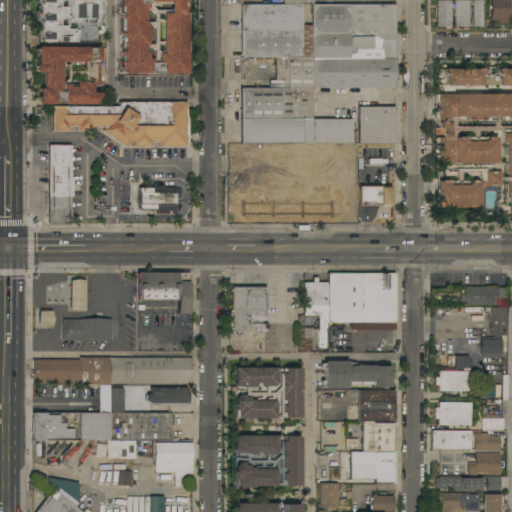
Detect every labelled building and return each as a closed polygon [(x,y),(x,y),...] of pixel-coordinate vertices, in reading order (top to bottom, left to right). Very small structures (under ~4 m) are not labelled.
[(99,0),(99,31),(102,31),(102,34),(99,34),(99,42),(38,42),(38,40),(35,40),(35,29),(38,29),(38,21),(35,21),(35,11),(38,11),(38,3),(35,3),(35,0),(99,0)] [(186,0),(186,3),(183,3),(183,7),(184,7),(184,14),(188,14),(188,23),(186,23),(186,42),(188,42),(188,51),(186,51),(186,65),(188,65),(188,73),(186,73),(186,74),(161,74),(161,73),(150,73),(150,74),(123,74),(123,72),(121,72),(121,57),(120,57),(120,51),(121,51),(121,38),(120,38),(120,33),(121,33),(121,19),(120,19),(120,14),(121,14),(121,7),(120,7),(120,0),(186,0)] [(469,0),(469,27),(454,27),(454,0),(469,0)] [(483,0),(483,27),(472,27),(472,0),(483,0)] [(510,0),(510,20),(508,20),(508,23),(497,23),(497,20),(490,20),(490,0),(510,0)] [(451,27),(437,27),(436,1),(451,1),(451,27)] [(240,31),(240,6),(242,6),(242,5),(283,5),(311,5),(311,31),(240,31)] [(311,5),(394,5),(394,88),(321,88),(321,87),(311,87),(311,58),(311,31),(311,5)] [(311,58),(275,57),(242,58),(242,56),(241,56),(240,31),(311,31),(311,58)] [(99,47),(99,49),(105,49),(106,85),(101,85),(101,84),(99,84),(99,85),(92,85),(92,93),(100,93),(100,106),(64,106),(64,103),(54,103),(54,106),(37,106),(37,97),(39,97),(39,89),(43,89),(43,73),(35,73),(35,50),(37,50),(37,47),(99,47)] [(311,89),(269,88),(269,81),(275,80),(275,57),(311,58),(311,87),(311,89)] [(482,69),(482,74),(481,74),(482,86),(466,86),(466,84),(462,84),(462,86),(445,86),(445,69),(482,69)] [(511,69),(511,86),(498,86),(498,76),(498,69),(511,69)] [(240,89),(269,88),(311,89),(311,120),(240,119),(240,89)] [(494,164),(478,164),(468,164),(468,163),(436,164),(436,160),(434,160),(434,156),(437,156),(437,149),(434,149),(434,139),(437,139),(437,138),(441,138),(441,135),(434,135),(434,128),(437,128),(437,123),(438,123),(438,120),(437,120),(433,120),(433,108),(436,108),(436,102),(434,102),(434,95),(436,95),(499,94),(499,95),(511,94),(511,214),(507,214),(507,207),(504,207),(504,198),(503,198),(503,181),(502,181),(502,178),(504,178),(503,143),(499,143),(499,130),(475,131),(475,137),(490,137),(490,138),(494,138),(494,164)] [(93,127),(93,132),(76,132),(76,127),(69,127),(69,132),(51,132),(51,107),(118,107),(118,102),(186,102),(186,118),(188,118),(188,142),(186,142),(186,148),(158,147),(158,143),(151,142),(151,148),(132,147),(132,142),(128,142),(125,147),(102,132),(105,128),(103,127),(93,127)] [(394,107),(394,144),(357,143),(357,107),(394,107)] [(311,120),(351,120),(351,143),(240,144),(240,119),(311,120)] [(49,146),(49,220),(71,220),(71,197),(72,197),(72,192),(72,180),(71,180),(71,146),(49,146)] [(333,149),(333,163),(332,163),(332,183),(316,183),(316,185),(286,185),(286,177),(269,177),(269,164),(271,164),(271,149),(333,149)] [(463,207),(463,208),(452,208),(452,207),(437,207),(437,195),(436,195),(436,189),(437,182),(441,182),(441,181),(475,181),(475,182),(483,182),(483,171),(498,172),(498,186),(482,186),(482,188),(479,188),(479,207),(463,207)] [(318,209),(318,185),(337,185),(337,209),(318,209)] [(155,212),(155,210),(138,210),(138,187),(143,187),(143,188),(151,188),(151,186),(164,186),(164,188),(172,188),(172,187),(175,187),(175,212),(155,212)] [(358,186),(380,186),(389,186),(389,188),(390,188),(390,205),(381,205),(381,206),(358,206),(358,186)] [(136,273),(188,273),(188,274),(190,274),(191,276),(191,278),(191,279),(189,281),(188,313),(176,313),(176,301),(136,301),(136,273)] [(327,274),(394,274),(394,330),(349,330),(349,322),(327,322),(327,282),(327,274)] [(327,329),(325,329),(325,347),(311,347),(311,353),(297,353),(297,328),(311,328),(311,330),(317,330),(317,328),(318,328),(318,317),(303,317),(303,282),(312,282),(312,277),(317,277),(317,282),(327,282),(327,322),(327,329)] [(85,310),(69,310),(69,281),(77,279),(85,281),(85,310)] [(232,287),(265,287),(265,331),(260,331),(260,337),(249,337),(249,324),(248,324),(248,331),(232,331),(232,287)] [(496,287),(496,288),(505,288),(505,301),(496,301),(496,305),(464,305),(464,303),(461,303),(461,298),(464,298),(464,294),(461,294),(461,289),(464,289),(464,287),(496,287)] [(489,321),(490,321),(490,307),(505,307),(505,336),(504,336),(500,336),(500,337),(493,337),(493,335),(490,335),(489,333),(489,321)] [(52,311),(52,327),(38,326),(39,311),(52,311)] [(164,328),(163,313),(137,314),(138,329),(164,328)] [(61,319),(78,319),(94,318),(111,320),(111,341),(61,341),(61,319)] [(501,339),(501,354),(500,354),(500,358),(480,358),(480,354),(480,340),(501,339)] [(454,370),(454,358),(468,357),(468,369),(454,370)] [(98,385),(67,385),(67,383),(32,383),(32,360),(79,360),(79,358),(109,358),(109,383),(109,385),(98,385)] [(191,358),(191,383),(109,383),(109,358),(191,358)] [(323,388),(323,386),(320,386),(320,381),(323,381),(323,369),(320,369),(320,364),(323,364),(323,361),(346,361),(346,362),(356,362),(356,366),(389,366),(389,372),(388,372),(388,374),(391,374),(391,380),(388,380),(388,382),(389,382),(389,388),(373,388),(373,382),(346,382),(346,388),(323,388)] [(278,368),(278,372),(276,372),(276,383),(273,387),(264,387),(264,388),(261,388),(260,387),(255,387),(241,387),(241,389),(235,389),(235,387),(233,387),(233,369),(235,369),(235,368),(278,368)] [(281,405),(284,405),(284,401),(281,401),(281,374),(282,374),(282,369),(301,368),(301,377),(299,377),(299,407),(301,407),(301,413),(299,413),(299,418),(282,418),(282,413),(281,413),(281,405)] [(468,391),(461,391),(461,393),(459,393),(459,391),(438,391),(438,385),(434,385),(434,378),(438,378),(438,372),(468,372),(468,391)] [(109,413),(98,413),(98,385),(109,385),(109,388),(109,413)] [(109,388),(123,388),(123,413),(109,413),(109,388)] [(186,388),(186,394),(190,394),(190,403),(185,403),(185,406),(158,406),(158,404),(149,404),(149,402),(146,402),(146,401),(145,401),(145,396),(146,396),(146,395),(149,395),(149,388),(186,388)] [(357,421),(357,390),(394,391),(394,405),(395,405),(395,410),(394,410),(394,421),(372,421),(360,421),(357,421)] [(244,395),(244,397),(248,397),(248,400),(253,400),(253,401),(275,401),(275,419),(253,418),(253,420),(244,420),(244,418),(234,418),(235,407),(233,407),(233,404),(234,404),(234,399),(237,395),(244,395)] [(500,416),(481,416),(481,400),(488,400),(488,399),(501,399),(500,416)] [(470,403),(469,425),(437,425),(438,419),(434,419),(434,408),(438,408),(438,403),(470,403)] [(348,412),(348,422),(336,422),(336,412),(348,412)] [(32,440),(32,413),(98,413),(109,413),(109,441),(105,441),(74,440),(32,440)] [(109,413),(123,413),(170,413),(170,415),(173,415),(173,425),(170,425),(170,439),(178,439),(178,441),(135,441),(109,441),(109,413)] [(502,419),(502,430),(481,430),(481,418),(502,419)] [(372,423),(393,423),(393,452),(359,452),(359,446),(358,446),(358,425),(360,425),(360,421),(372,421),(372,423)] [(470,431),(470,449),(461,449),(461,451),(440,451),(440,449),(431,449),(431,431),(470,431)] [(491,451),(487,451),(474,451),(474,437),(473,437),(473,433),(483,433),(483,432),(487,432),(487,433),(488,433),(488,436),(499,436),(499,451),(491,451)] [(278,436),(278,440),(276,440),(276,451),(272,455),(264,455),(264,456),(261,456),(260,454),(254,454),(253,455),(249,455),(249,454),(245,454),(235,453),(235,451),(233,451),(233,446),(235,446),(235,445),(234,445),(234,436),(278,436)] [(281,473),(284,473),(284,469),(281,469),(281,442),(282,442),(282,436),(299,436),(299,439),(301,439),(301,445),(300,445),(300,453),(301,453),(301,460),(299,460),(299,474),(301,474),(301,481),(299,481),(299,485),(282,485),(282,481),(281,481),(281,473)] [(327,459),(327,453),(323,453),(323,440),(343,440),(343,453),(345,453),(345,459),(327,459)] [(135,441),(135,459),(105,459),(105,441),(109,441),(135,441)] [(192,443),(191,482),(174,482),(174,473),(154,473),(154,443),(192,443)] [(394,452),(394,483),(374,483),(374,480),(349,480),(349,452),(359,452),(393,452),(394,452)] [(499,453),(499,475),(486,475),(486,473),(475,473),(475,475),(469,475),(469,473),(467,473),(467,463),(475,463),(475,453),(499,453)] [(345,479),(340,480),(340,472),(335,472),(334,460),(339,460),(339,463),(344,463),(345,479)] [(243,463),(243,465),(248,465),(248,468),(253,468),(253,469),(275,469),(275,486),(252,486),(252,488),(242,488),(242,486),(235,486),(235,479),(234,479),(234,474),(233,474),(233,467),(237,463),(243,463)] [(130,471),(130,479),(132,479),(132,485),(130,485),(130,486),(118,486),(118,471),(130,471)] [(434,480),(437,480),(437,477),(452,477),(452,478),(481,478),(481,491),(452,491),(452,488),(434,488),(434,480)] [(499,477),(499,490),(487,490),(486,477),(499,477)] [(337,483),(337,489),(339,489),(339,495),(337,495),(337,507),(332,507),(332,510),(326,510),(326,507),(319,507),(319,483),(320,483),(335,483),(337,483)] [(35,511),(47,496),(49,498),(54,491),(80,511),(35,511)] [(478,511),(463,511),(440,511),(440,504),(437,504),(437,494),(467,493),(467,495),(477,495),(478,511)] [(371,511),(371,496),(372,496),(372,494),(375,494),(375,496),(392,496),(392,511),(371,511)] [(483,511),(483,495),(499,495),(499,511),(483,511)] [(148,511),(162,511),(163,497),(149,497),(148,511)] [(275,511),(276,503),(233,504),(233,511),(275,511)]
